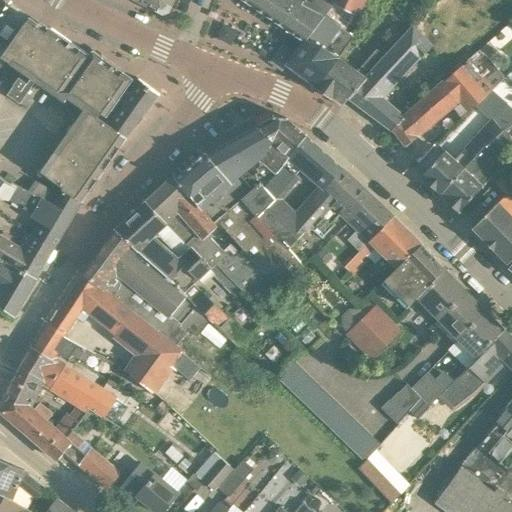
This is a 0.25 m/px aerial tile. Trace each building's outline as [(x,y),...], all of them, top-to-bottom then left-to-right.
[(135,0),(160,13),(170,9),(173,0),(135,0)] [(255,0),(252,8),(287,31),(298,16),(291,10),(294,0),(255,0)] [(325,0),(294,0),(291,10),(298,16),(287,31),(304,42),(305,43),(326,15),(334,4),(331,2),(325,0)] [(358,17),(365,0),(332,0),(331,2),(334,4),(352,14),(358,17)] [(353,38),(333,23),(335,21),(326,15),(305,43),(304,42),(300,47),(301,49),(290,61),(291,68),(313,83),(339,49),(343,52),(353,38)] [(84,202),(129,138),(108,123),(137,82),(92,52),(89,57),(50,29),(39,22),(37,24),(29,18),(6,51),(2,58),(5,62),(30,80),(27,84),(19,78),(7,96),(20,104),(35,83),(64,103),(67,99),(89,115),(45,176),(84,202)] [(0,39),(6,44),(13,34),(2,26),(0,28),(0,39)] [(373,120),(375,118),(393,131),(408,116),(407,114),(441,85),(440,83),(401,116),(383,99),(432,46),(413,29),(388,57),(349,100),(373,120)] [(339,49),(313,83),(319,87),(317,89),(332,99),(334,98),(343,107),(349,100),(388,57),(377,49),(356,73),(338,58),(343,52),(339,49)] [(393,131),(405,147),(453,107),(462,118),(476,106),(492,92),(493,91),(490,86),(496,81),(496,75),(483,60),(476,60),(474,57),(455,73),(441,85),(407,114),(408,116),(393,131)] [(138,80),(137,82),(108,123),(129,138),(159,96),(138,80)] [(511,122),(511,110),(505,104),(491,121),(454,160),(446,152),(422,177),(425,181),(424,185),(427,188),(432,186),(441,194),(486,145),(488,147),(503,132),(511,122)] [(273,118),(256,128),(273,143),(261,155),(262,162),(261,171),(253,178),(258,183),(263,188),(275,176),(307,138),(287,120),(273,118)] [(482,168),(501,147),(511,137),(511,122),(503,132),(488,147),(486,145),(441,194),(448,200),(448,205),(452,211),(457,209),(459,212),(491,177),(482,168)] [(256,128),(217,149),(237,175),(251,192),(258,183),(253,178),(261,171),(262,162),(261,155),(273,143),(256,128)] [(263,188),(273,200),(257,219),(272,236),(287,251),(304,234),(305,233),(311,229),(337,201),(325,190),(343,169),(307,138),(275,176),(263,188)] [(196,254),(211,269),(217,275),(221,271),(237,287),(245,296),(260,308),(306,270),(287,251),(272,236),(257,219),(273,200),(263,188),(258,183),(251,192),(237,175),(217,149),(206,155),(203,151),(190,162),(192,166),(175,180),(200,209),(216,229),(220,226),(242,250),(240,253),(231,244),(223,251),(211,239),(209,241),(208,241),(196,254)] [(508,266),(511,261),(511,196),(511,195),(511,194),(511,165),(504,174),(498,179),(494,183),(506,196),(472,229),(508,266)] [(350,223),(374,199),(343,169),(325,190),(337,201),(311,229),(305,233),(304,234),(307,234),(313,230),(321,238),(334,225),(333,224),(342,215),(350,223)] [(498,179),(504,174),(499,169),(493,175),(498,179)] [(169,225),(191,249),(196,254),(208,241),(209,241),(207,239),(216,229),(200,209),(175,180),(173,178),(145,202),(167,226),(169,225)] [(56,207),(62,198),(36,181),(28,191),(56,207)] [(35,239),(54,251),(82,204),(65,193),(62,198),(56,207),(28,191),(18,186),(9,201),(45,222),(35,239)] [(350,223),(369,243),(393,218),(374,199),(350,223)] [(194,285),(208,271),(231,293),(237,287),(221,271),(217,275),(211,269),(196,254),(191,249),(178,261),(153,238),(167,226),(145,202),(115,230),(211,319),(221,328),(229,320),(194,285)] [(393,218),(369,243),(396,272),(421,246),(393,218)] [(188,331),(196,338),(211,319),(115,230),(82,275),(181,352),(182,351),(176,346),(188,331)] [(0,234),(0,261),(37,280),(54,251),(35,239),(26,233),(18,246),(0,234)] [(415,300),(445,271),(422,245),(421,246),(396,272),(386,280),(411,305),(415,300)] [(323,248),(316,256),(326,264),(333,257),(323,248)] [(351,275),(363,263),(356,257),(345,268),(351,275)] [(0,291),(2,292),(0,294),(0,308),(14,319),(37,280),(0,261),(0,291)] [(438,322),(468,293),(445,271),(415,300),(438,322)] [(181,352),(82,275),(50,324),(66,334),(75,317),(84,323),(91,314),(116,334),(112,338),(134,356),(124,371),(155,395),(174,369),(171,366),(181,352)] [(457,342),(487,313),(479,305),(468,293),(438,322),(457,342)] [(364,354),(394,324),(376,305),(373,308),(369,302),(360,311),(359,310),(348,310),(342,317),(341,327),(347,333),(346,335),(364,354)] [(501,328),(487,313),(457,342),(476,361),(505,332),(501,328)] [(70,361),(72,357),(85,364),(92,354),(78,347),(63,339),(66,334),(50,324),(35,346),(43,350),(45,347),(59,355),(70,361)] [(511,370),(511,338),(505,332),(476,361),(446,392),(428,374),(412,390),(411,391),(420,399),(430,408),(441,397),(453,408),(473,393),(506,361),(511,370)] [(117,399),(66,367),(67,365),(57,359),(59,355),(45,347),(43,350),(35,346),(33,350),(21,370),(52,387),(90,411),(104,420),(106,416),(112,420),(117,419),(123,410),(122,405),(116,401),(117,399)] [(279,379),(288,388),(303,372),(294,363),(279,379)] [(13,396),(38,416),(42,410),(37,406),(32,402),(42,387),(76,409),(70,417),(69,416),(56,431),(67,440),(72,434),(79,424),(90,411),(52,387),(21,370),(8,393),(13,396)] [(303,372),(288,388),(296,396),(312,381),(303,372)] [(312,381),(296,396),(305,405),(321,388),(312,381)] [(413,407),(420,399),(411,391),(412,390),(407,385),(398,393),(413,407)] [(321,388),(305,405),(313,413),(330,396),(321,388)] [(405,416),(413,407),(398,393),(398,392),(389,401),(405,416)] [(40,403),(37,406),(42,410),(38,416),(13,396),(0,413),(33,441),(35,443),(50,426),(46,422),(55,414),(40,403)] [(313,413),(321,421),(338,404),(330,396),(313,413)] [(430,408),(420,399),(413,407),(409,412),(419,420),(430,408)] [(397,425),(405,416),(389,401),(389,400),(380,408),(397,425)] [(171,409),(163,402),(156,410),(164,417),(171,409)] [(511,511),(511,402),(507,408),(461,467),(462,468),(435,505),(444,511),(511,511)] [(321,421),(330,430),(347,412),(338,404),(321,421)] [(330,430),(338,438),(356,420),(347,412),(330,430)] [(338,438),(346,446),(364,428),(356,420),(338,438)] [(50,426),(35,443),(58,461),(64,453),(79,466),(87,456),(67,440),(56,431),(50,426)] [(346,446),(355,454),(373,436),(364,428),(346,446)] [(79,466),(107,490),(121,474),(72,434),(67,440),(87,456),(79,466)] [(366,460),(381,444),(373,436),(355,454),(364,463),(366,460)] [(391,505),(400,495),(367,461),(383,445),(381,444),(366,460),(364,463),(358,470),(391,505)] [(274,449),(270,454),(270,459),(274,463),(280,463),(284,459),(284,453),(279,449),(274,449)] [(213,492),(232,469),(215,454),(195,475),(205,484),(213,492)] [(0,495),(11,502),(12,500),(19,484),(37,500),(44,490),(24,473),(25,471),(0,459),(0,495)] [(186,459),(179,467),(185,472),(192,465),(186,459)] [(243,460),(234,471),(218,489),(228,498),(244,480),(254,470),(243,460)] [(121,488),(136,501),(138,499),(140,497),(158,511),(165,511),(180,494),(142,463),(121,488)] [(310,479),(301,470),(292,479),(301,488),(310,479)] [(198,492),(205,484),(195,475),(194,475),(187,483),(198,492)] [(0,511),(30,511),(12,500),(11,502),(0,495),(0,511)] [(46,511),(72,511),(56,500),(46,511)] [(286,511),(280,507),(275,511),(295,511),(303,503),(303,502),(294,511),(286,511)] [(220,503),(212,511),(227,511),(229,511),(220,503)] [(295,511),(314,511),(303,503),(295,511)]
